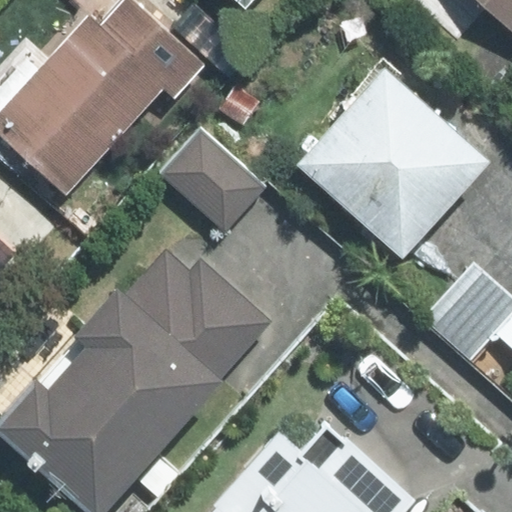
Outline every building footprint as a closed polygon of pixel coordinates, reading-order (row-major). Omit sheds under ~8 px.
[(148,0),(91,0),(0,99),(0,132),(62,189),(162,81),(183,99),(217,62),(148,0)] [(305,148),(417,246),(507,143),(395,45),(305,148)] [(272,174),(214,110),(157,162),(216,226),(272,174)] [(0,374),(0,415),(108,511),(118,511),(295,317),(185,219),(42,379),(17,356),(0,374)] [(0,270),(20,249),(0,230),(0,270)] [(511,285),(475,252),(424,307),(483,360),(505,336),(511,341),(511,285)] [(396,511),(421,485),(333,408),(306,439),(276,413),(188,511),(396,511)]
